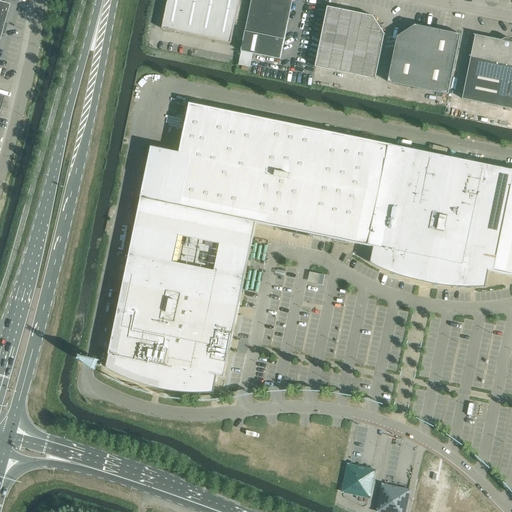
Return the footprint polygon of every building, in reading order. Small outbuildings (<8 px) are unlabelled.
[(162,29),(231,43),(239,0),(168,0),(165,14),(167,14),(166,17),(165,16),(162,29)] [(241,51),(240,59),(239,65),(242,66),(241,70),(247,71),(248,67),(251,67),(253,54),(281,59),(289,19),(293,1),(289,0),(251,0),(241,51)] [(0,38),(10,5),(0,2),(0,38)] [(316,67),(376,80),(385,34),(373,16),(328,7),(324,27),(316,67)] [(388,82),(448,95),(461,34),(452,32),(416,25),(398,37),(388,82)] [(463,99),(511,109),(511,40),(511,39),(506,38),(504,39),(503,40),(474,34),(474,35),(476,35),(471,56),(470,56),(471,57),(463,99)] [(141,202),(111,347),(109,354),(110,354),(107,368),(117,374),(127,378),(137,383),(148,386),(159,389),(169,391),(180,392),(191,393),(199,393),(206,393),(214,393),(249,222),(252,222),(285,229),(311,234),(310,235),(372,247),(374,247),(374,248),(394,252),(391,267),(466,282),(469,268),(489,272),(489,271),(491,272),(511,276),(511,170),(393,145),(190,103),(180,153),(152,147),(140,202),(141,202)] [(374,472),(349,467),(344,491),(369,496),(374,472)] [(404,511),(408,492),(384,486),(379,511),(384,511),(404,511)]
